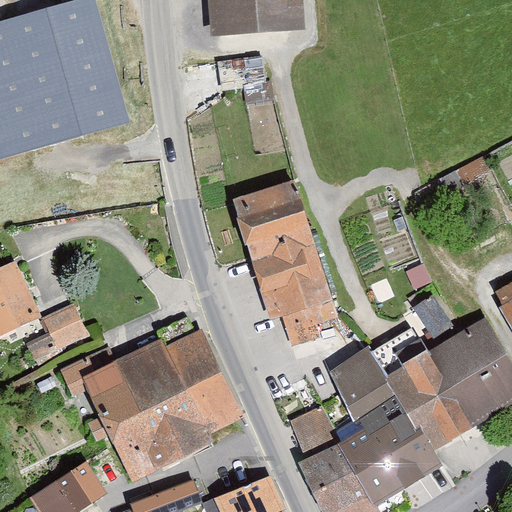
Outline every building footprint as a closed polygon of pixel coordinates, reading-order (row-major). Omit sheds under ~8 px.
[(85,0),(0,23),(0,160),(131,124),(96,0),(85,0)] [(301,0),(209,0),(213,39),(304,32),(301,0)] [(244,87),(247,106),(274,102),(271,82),(244,87)] [(432,204),(496,173),(488,155),(423,185),(432,204)] [(302,201),(238,221),(268,322),(278,319),(289,347),(320,338),(316,325),(335,319),(302,201)] [(13,266),(0,271),(0,339),(39,322),(13,266)] [(511,284),(495,292),(498,312),(511,335),(511,284)] [(415,305),(432,336),(453,325),(436,293),(415,305)] [(43,322),(58,352),(89,337),(74,307),(43,322)] [(511,407),(511,365),(486,321),(401,366),(405,374),(386,384),(417,434),(425,429),(437,453),(511,407)] [(160,342),(81,380),(131,488),(241,418),(201,332),(166,353),(160,342)] [(379,511),(377,509),(441,469),(437,453),(425,429),(417,434),(386,384),(368,346),(328,374),(357,434),(339,442),(321,408),(291,421),(303,463),(295,467),(318,511),(379,511)] [(30,500),(38,511),(83,511),(107,497),(86,464),(30,500)] [(194,480),(130,504),(132,511),(185,511),(204,505),(194,480)] [(267,480),(212,500),(217,511),(276,511),(280,510),(267,480)]
